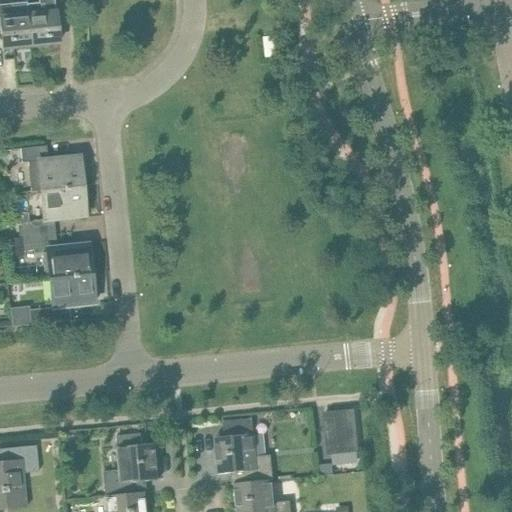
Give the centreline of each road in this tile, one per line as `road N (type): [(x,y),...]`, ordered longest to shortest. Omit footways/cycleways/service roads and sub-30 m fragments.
road 1 (tertiary): [(422,349),(410,234),(356,22)]
road 2 (residential): [(131,377),(422,349)]
road 3 (residential): [(131,377),(103,101)]
road 4 (tertiary): [(436,511),(422,349)]
road 5 (residential): [(103,101),(142,93),(172,68),(190,35),(193,0)]
road 6 (residential): [(356,22),(497,4)]
road 7 (residential): [(0,390),(131,377)]
